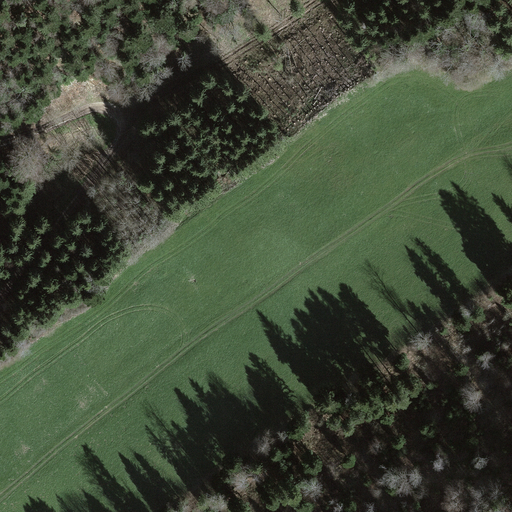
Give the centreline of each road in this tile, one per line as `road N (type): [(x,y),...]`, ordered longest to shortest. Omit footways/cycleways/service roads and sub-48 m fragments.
road 1 (track): [(0,497),(168,362),(506,126)]
road 2 (track): [(0,296),(123,130),(115,113),(95,107),(0,144)]
road 3 (track): [(121,118),(319,0)]
road 4 (track): [(0,221),(117,143)]
